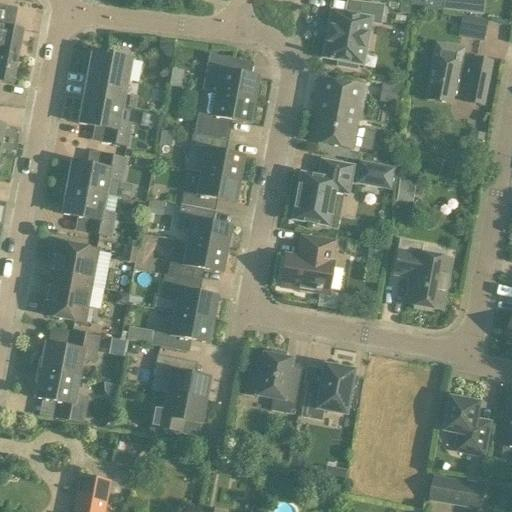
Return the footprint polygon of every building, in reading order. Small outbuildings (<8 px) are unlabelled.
[(444,0),(444,10),(484,14),(485,0),(444,0)] [(337,67),(356,71),(359,54),(364,55),(371,22),(379,24),(382,9),(350,3),(348,15),(331,12),(322,59),(338,62),(337,67)] [(487,22),(464,17),(459,38),(483,43),(487,22)] [(0,56),(17,60),(22,30),(0,26),(0,56)] [(200,92),(254,102),(259,79),(232,74),(235,60),(207,55),(200,92)] [(0,83),(12,86),(17,60),(0,56),(0,83)] [(91,85),(86,84),(83,100),(121,107),(133,109),(135,99),(123,97),(130,61),(107,56),(106,59),(91,57),(88,76),(92,76),(91,85)] [(432,62),(425,99),(451,105),(459,67),(432,62)] [(314,113),(309,142),(351,150),(356,121),(359,122),(365,89),(331,83),(331,84),(332,85),(326,114),(313,112),(313,113),(314,113)] [(399,106),(402,88),(381,85),(378,102),(399,106)] [(200,92),(193,131),(222,137),(226,121),(250,125),(254,102),(200,92)] [(118,124),(121,107),(83,100),(78,126),(104,130),(102,143),(126,148),(130,126),(118,124)] [(200,173),(239,181),(244,158),(219,153),(222,137),(193,131),(190,150),(195,151),(194,155),(198,159),(202,160),(200,173)] [(71,165),(66,191),(104,197),(108,181),(119,183),(124,161),(99,157),(97,170),(71,165)] [(300,175),(292,221),(328,228),(336,183),(349,185),(353,168),(321,162),(318,178),(300,175)] [(394,169),(358,163),(354,185),(390,192),(394,169)] [(182,194),(180,206),(209,212),(211,200),(235,204),(239,181),(200,173),(196,196),(182,194)] [(412,205),(415,183),(399,181),(396,202),(412,205)] [(101,214),(104,197),(66,191),(62,216),(87,221),(85,234),(109,238),(113,216),(101,214)] [(176,228),(189,230),(187,244),(226,251),(231,228),(207,224),(209,212),(180,206),(176,228)] [(285,257),(280,287),(299,290),(299,293),(312,295),(312,292),(328,294),(332,264),(331,264),(334,243),(301,238),(299,253),(301,253),(300,259),(285,257)] [(431,313),(432,310),(440,311),(450,261),(416,255),(418,245),(400,242),(394,274),(411,278),(406,305),(414,306),(414,309),(431,313)] [(169,264),(167,276),(196,282),(198,270),(222,274),(226,251),(187,244),(182,267),(169,264)] [(56,246),(49,281),(89,288),(95,253),(56,246)] [(160,298),(176,301),(173,314),(213,321),(217,298),(193,294),(196,282),(167,276),(164,276),(160,298)] [(82,324),(89,288),(49,281),(42,317),(82,324)] [(213,321),(173,314),(171,327),(153,324),(149,346),(177,351),(179,339),(209,344),(213,321)] [(45,346),(40,373),(77,380),(80,363),(92,365),(97,340),(69,335),(66,350),(45,346)] [(271,352),(270,357),(253,354),(245,395),(273,400),(270,412),(292,416),(298,386),(286,384),(291,361),(284,360),(285,355),(271,352)] [(168,381),(166,395),(205,403),(210,380),(182,374),(185,361),(157,356),(152,378),(168,381)] [(338,367),(337,370),(324,367),(321,386),(308,384),(301,418),(320,421),(322,411),(344,415),(352,372),(349,372),(350,369),(338,367)] [(74,397),(77,380),(40,373),(35,400),(56,404),(53,419),(81,425),(86,400),(74,397)] [(175,432),(177,421),(201,426),(205,403),(166,395),(163,408),(152,407),(148,429),(181,435),(182,434),(175,432)] [(484,403),(451,397),(443,434),(458,437),(455,454),(486,460),(494,422),(480,420),(484,403)] [(511,459),(511,401),(511,402),(507,428),(503,427),(500,445),(503,446),(501,458),(511,459)] [(267,473),(263,490),(277,494),(281,476),(267,473)] [(80,476),(72,511),(104,511),(111,482),(80,476)] [(430,502),(483,511),(487,486),(434,477),(430,502)]
